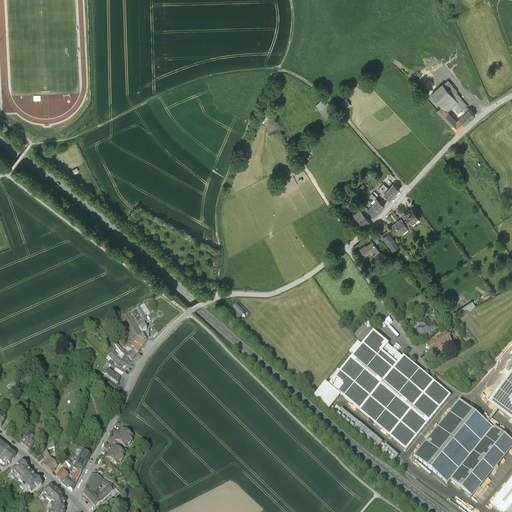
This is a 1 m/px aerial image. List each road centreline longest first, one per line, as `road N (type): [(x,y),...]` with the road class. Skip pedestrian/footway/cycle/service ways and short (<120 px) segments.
road 1 (secondary): [(0,143),(438,511)]
road 2 (track): [(408,189),(327,98),(279,68),(198,78),(72,138),(30,144)]
road 3 (unclassified): [(511,95),(457,137),(372,227),(311,273),(267,295),(226,294),(187,313)]
road 4 (track): [(217,297),(219,203),(287,50),(290,0)]
road 5 (residential): [(187,313),(139,363),(74,500)]
road 6 (track): [(94,128),(92,0)]
